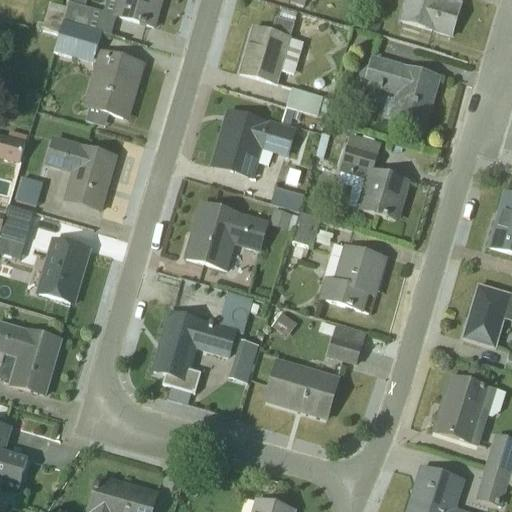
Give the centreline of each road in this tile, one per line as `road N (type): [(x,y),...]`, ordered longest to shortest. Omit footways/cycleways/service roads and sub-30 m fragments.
road 1 (residential): [(356,482),(189,436),(159,439),(100,418),(108,350),(211,0)]
road 2 (residential): [(511,37),(465,154),(390,412),(356,482)]
